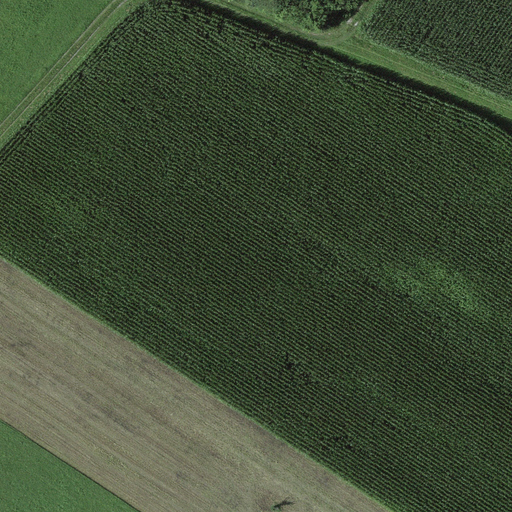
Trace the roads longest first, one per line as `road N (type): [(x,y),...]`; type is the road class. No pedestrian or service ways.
road 1 (track): [(244,0),(511,109)]
road 2 (track): [(0,130),(127,0)]
